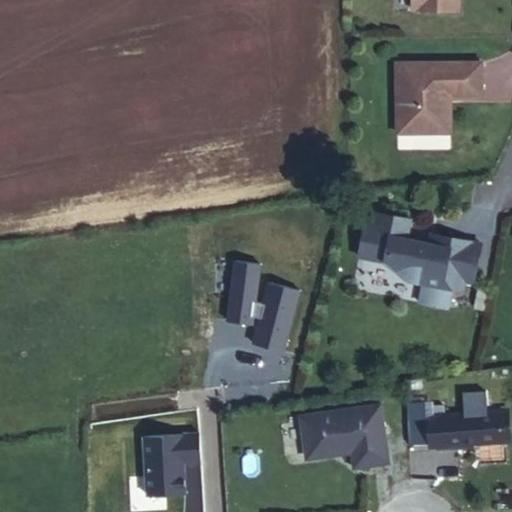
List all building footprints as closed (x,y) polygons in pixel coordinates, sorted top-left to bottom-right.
[(404,0),(404,8),(450,11),(451,0),(404,0)] [(387,137),(431,137),(430,98),(472,98),(472,64),(387,64),(387,137)] [(430,98),(431,137),(441,137),(441,98),(430,98)] [(370,218),(361,215),(353,248),(383,255),(403,274),(421,278),(416,298),(444,304),(449,285),(460,287),(462,278),(469,279),(477,240),(438,231),(435,241),(402,233),(406,213),(373,205),(370,218)] [(427,228),(425,238),(435,241),(438,231),(427,228)] [(381,464),(373,405),(293,416),(298,454),(304,458),(345,453),(351,457),(352,467),(381,464)] [(501,410),(422,418),(424,443),(504,435),(501,410)]
